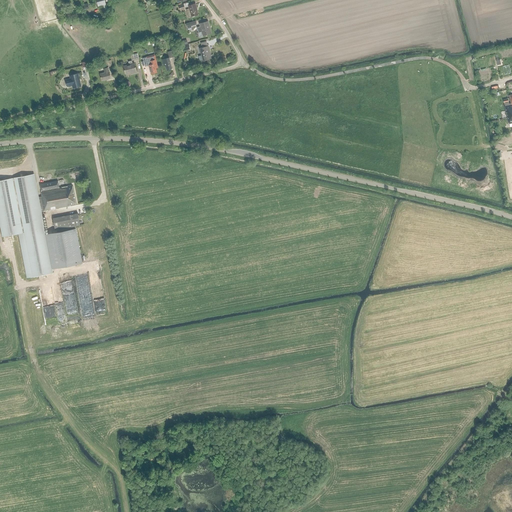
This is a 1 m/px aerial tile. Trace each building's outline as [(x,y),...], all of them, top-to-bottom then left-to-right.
[(189,17),(198,15),(195,3),(189,5),(189,8),(186,9),(189,17)] [(200,28),(198,29),(199,32),(201,31),(203,36),(212,33),(208,21),(199,23),(200,28)] [(208,46),(200,48),(201,55),(198,56),(200,61),(203,60),(203,61),(211,59),(208,46)] [(169,58),(163,60),(164,66),(165,66),(166,70),(172,69),(169,59),(175,57),(174,51),(168,52),(169,58)] [(143,61),(141,62),(143,66),(144,65),(145,67),(149,66),(151,74),(153,74),(155,74),(156,73),(157,73),(157,72),(156,68),(158,68),(154,54),(154,55),(142,58),(143,61)] [(129,65),(123,66),(125,74),(132,73),(132,74),(136,73),(134,64),(132,64),(132,61),(128,62),(129,65)] [(100,74),(101,81),(111,78),(110,72),(108,72),(107,68),(103,69),(104,73),(100,74)] [(67,86),(72,85),(73,88),(81,86),(78,74),(70,75),(71,79),(66,80),(67,86)] [(508,99),(503,100),(508,124),(511,123),(511,95),(510,96),(511,102),(511,104),(509,104),(509,102),(508,99)] [(38,197),(33,175),(0,180),(0,220),(3,236),(19,233),(27,278),(52,273),(41,212),(76,205),(72,185),(59,188),(58,181),(40,184),(42,196),(38,197)] [(55,228),(81,223),(79,211),(53,216),(55,228)] [(75,228),(46,234),(53,269),(82,263),(75,228)] [(75,289),(63,290),(68,321),(79,320),(75,289)]
